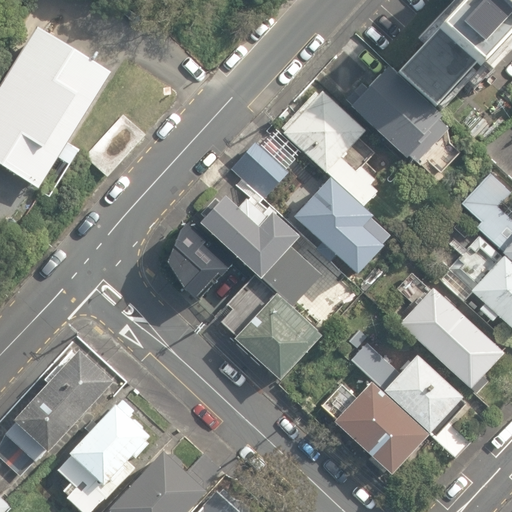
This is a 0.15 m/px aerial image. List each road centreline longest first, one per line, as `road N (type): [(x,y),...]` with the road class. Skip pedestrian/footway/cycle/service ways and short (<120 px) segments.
road 1 (residential): [(82,260),(344,511)]
road 2 (residential): [(322,0),(82,260)]
road 3 (residential): [(82,260),(0,351)]
